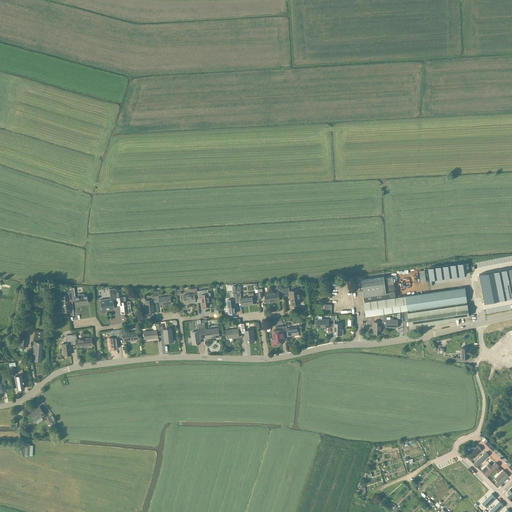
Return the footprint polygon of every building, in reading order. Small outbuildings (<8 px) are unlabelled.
[(464,264),(428,269),(430,282),(466,277),(464,264)] [(511,267),(479,274),(485,303),(511,297),(511,267)] [(361,280),(364,296),(365,302),(396,297),(393,277),(384,278),(384,277),(361,280)] [(289,287),(282,288),(283,296),(289,295),(291,304),(300,303),(299,290),(289,291),(289,287)] [(465,287),(406,296),(408,310),(408,313),(467,304),(466,302),(467,302),(465,287)] [(115,293),(114,288),(109,289),(110,298),(100,299),(101,310),(114,308),(113,305),(116,305),(115,293)] [(194,294),(183,295),(184,303),(195,302),(195,303),(198,302),(198,298),(197,291),(197,288),(189,289),(190,292),(194,292),(194,294)] [(278,291),(265,293),(266,303),(279,301),(279,296),(283,296),(282,288),(278,288),(278,291)] [(200,291),(197,291),(198,298),(200,297),(201,302),(201,306),(209,305),(208,296),(210,296),(210,292),(208,292),(207,289),(200,290),(200,291)] [(74,291),(71,292),(72,301),(75,301),(75,304),(88,303),(87,295),(84,296),(83,293),(77,294),(78,296),(75,297),(75,295),(74,291)] [(68,294),(60,295),(61,300),(63,312),(70,311),(69,301),(72,301),(71,292),(68,292),(68,294)] [(121,314),(128,313),(131,313),(129,301),(125,302),(125,297),(119,298),(118,292),(115,293),(116,305),(119,305),(121,314)] [(236,313),(235,303),(238,302),(237,293),(233,294),(234,299),(227,300),(229,314),(236,313)] [(248,293),(248,297),(241,298),(241,293),(237,293),(238,302),(241,302),(241,305),(253,304),(252,297),(254,296),(253,293),(248,293)] [(158,295),(155,296),(156,302),(159,302),(159,305),(171,304),(170,296),(158,298),(158,295)] [(145,306),(142,306),(144,317),(148,317),(148,313),(154,312),(153,302),(156,302),(155,296),(152,296),(152,299),(145,300),(145,306)] [(396,297),(365,302),(364,302),(366,316),(404,310),(408,310),(406,296),(396,297)] [(469,316),(467,304),(408,313),(409,320),(410,328),(420,327),(420,326),(430,325),(430,324),(440,322),(450,320),(449,319),(459,318),(459,317),(469,316)] [(373,333),(381,333),(381,325),(384,325),(384,314),(381,315),(381,322),(373,322),(373,333)] [(397,320),(386,319),(386,314),(384,314),(384,325),(386,325),(386,327),(397,327),(397,320)] [(329,327),(331,327),(331,320),(329,320),(329,319),(315,319),(315,327),(316,328),(320,328),(321,327),(329,327)] [(331,320),(331,327),(334,327),(334,334),(337,334),(339,336),(341,336),(343,334),(343,331),(341,331),(342,323),(334,323),(334,320),(331,320)] [(239,333),(242,333),(241,323),(240,323),(241,326),(238,326),(238,329),(226,330),(227,339),(239,337),(239,333)] [(241,323),(242,333),(245,332),(246,343),(254,342),(252,330),(245,331),(244,323),(241,323)] [(200,343),(199,334),(202,334),(201,324),(198,324),(199,331),(191,332),(193,344),(200,343)] [(218,328),(205,329),(204,324),(201,324),(202,334),(206,334),(206,339),(219,337),(218,328)] [(157,338),(157,334),(160,333),(159,325),(155,325),(156,330),(143,331),(144,339),(157,338)] [(171,328),(163,329),(162,325),(159,325),(160,333),(163,333),(164,343),(173,342),(171,328)] [(274,339),(272,340),(272,345),(274,346),(277,346),(278,344),(278,342),(282,342),(285,341),(284,332),(284,329),(283,326),(275,327),(275,330),(273,331),(274,339)] [(286,326),(283,326),(284,329),(284,332),(287,332),(288,336),(299,335),(298,333),(301,332),(301,329),(298,329),(298,327),(287,328),(286,326)] [(135,341),(135,339),(138,339),(137,331),(122,333),(122,332),(123,332),(123,329),(119,329),(119,331),(120,338),(122,337),(123,340),(131,340),(131,341),(135,341)] [(42,360),(43,342),(44,332),(35,331),(32,359),(42,360)] [(118,348),(117,338),(120,338),(119,331),(116,332),(111,332),(111,335),(116,335),(116,337),(108,338),(110,349),(118,348)] [(71,335),(72,344),(75,344),(76,347),(83,347),(84,348),(87,348),(87,347),(87,346),(92,345),(91,338),(76,340),(76,334),(73,334),(73,335),(71,335)] [(71,354),(69,344),(72,344),(71,335),(66,335),(67,343),(62,344),(63,355),(71,354)] [(461,348),(462,358),(468,358),(468,354),(473,354),(472,348),(468,348),(468,347),(465,347),(462,347),(462,348),(461,348)] [(501,353),(495,357),(502,367),(508,363),(501,353)] [(489,361),(483,364),(489,373),(495,370),(489,361)] [(22,375),(15,376),(17,389),(24,388),(22,375)] [(504,383),(496,389),(499,393),(508,388),(504,383)] [(44,414),(39,406),(30,413),(37,423),(43,419),(41,416),(44,414)] [(487,440),(485,443),(493,451),(495,448),(487,440)] [(25,443),(25,455),(32,456),(33,445),(30,445),(30,443),(25,443)] [(483,449),(479,444),(468,454),(472,459),(483,449)] [(487,451),(474,463),(477,466),(490,455),(487,451)] [(489,468),(484,472),(487,475),(500,465),(497,461),(492,465),(490,462),(486,465),(489,468)] [(495,477),(498,480),(506,472),(503,469),(495,477)] [(463,470),(455,477),(459,482),(467,475),(463,470)] [(472,479),(463,487),(466,492),(476,484),(472,479)] [(480,487),(470,496),(475,501),(484,492),(480,487)] [(444,505),(447,508),(460,496),(458,493),(444,505)] [(489,495),(477,505),(482,510),(493,500),(489,495)] [(498,503),(488,511),(498,511),(503,508),(498,503)]
